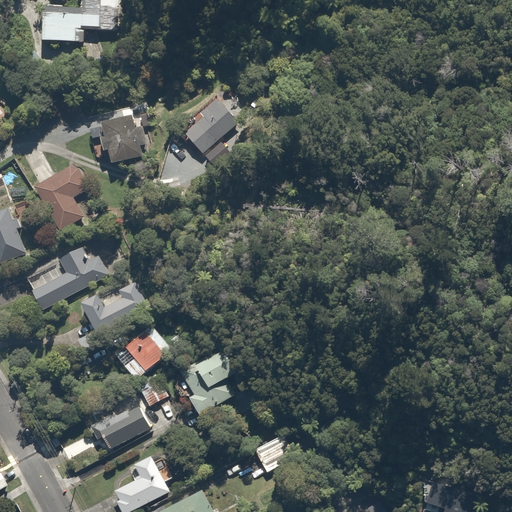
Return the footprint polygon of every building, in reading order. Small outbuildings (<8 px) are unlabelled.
[(103,28),(104,8),(103,0),(82,0),(82,7),(42,5),(41,36),(82,38),(83,27),(103,28)] [(188,119),(192,124),(183,131),(201,153),(239,122),(221,100),(215,104),(212,100),(188,119)] [(134,127),(132,113),(131,108),(119,110),(120,116),(103,118),(106,133),(99,135),(101,149),(108,147),(111,161),(142,156),(139,142),(152,140),(149,124),(134,127)] [(21,152),(14,157),(26,177),(34,172),(21,152)] [(72,195),(88,187),(76,163),(36,184),(59,228),(83,216),(72,195)] [(8,205),(0,208),(0,262),(26,252),(8,205)] [(58,256),(66,272),(35,288),(44,307),(107,274),(97,256),(83,263),(75,247),(58,256)] [(101,296),(98,290),(80,298),(98,333),(149,307),(135,280),(120,287),(123,295),(114,299),(110,291),(101,296)] [(150,323),(114,352),(136,379),(172,350),(150,323)] [(101,343),(94,329),(77,338),(84,351),(101,343)] [(221,350),(178,369),(196,411),(240,393),(221,350)] [(150,405),(169,394),(158,375),(139,385),(150,405)] [(103,433),(110,448),(151,428),(137,400),(89,424),(96,437),(103,433)] [(283,431),(253,447),(267,471),(296,456),(283,431)] [(121,500),(117,502),(122,511),(132,511),(155,501),(170,494),(152,457),(134,465),(140,478),(116,490),(121,500)] [(443,511),(475,511),(483,489),(436,473),(426,502),(445,508),(443,511)] [(217,511),(204,483),(158,505),(161,511),(217,511)] [(387,511),(380,501),(366,509),(367,511),(387,511)]
